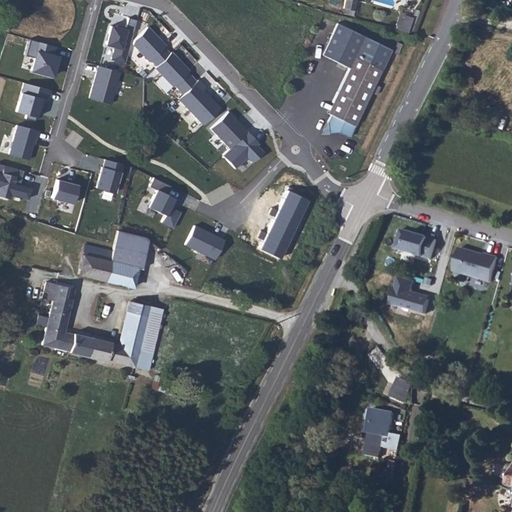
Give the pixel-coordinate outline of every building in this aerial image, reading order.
[(404,18),(403,23),(411,25),(414,8),(406,5),(404,18)] [(128,18),(125,27),(125,30),(115,27),(110,26),(105,44),(114,47),(111,59),(125,63),(136,20),(128,18)] [(374,84),(392,49),(337,23),(322,55),(349,68),(327,113),(331,115),(327,122),(328,133),(338,132),(349,137),(371,92),(376,95),(380,87),(374,84)] [(133,40),(132,44),(149,61),(151,60),(156,66),(169,53),(163,48),(165,46),(147,27),(133,40)] [(56,47),(29,39),(24,55),(34,58),(30,70),(52,76),(57,57),(53,56),(56,47)] [(156,66),(154,67),(173,86),(174,85),(183,94),(195,81),(187,73),(189,71),(170,52),(169,53),(156,66)] [(119,71),(98,66),(89,98),(110,104),(119,71)] [(203,125),(220,108),(210,99),(209,100),(200,92),(205,87),(197,80),(195,81),(183,94),(178,98),(203,125)] [(22,83),(14,111),(35,117),(41,97),(45,98),(47,89),(22,83)] [(209,128),(229,148),(246,131),(247,131),(228,111),(209,128)] [(329,134),(328,133),(327,122),(327,121),(320,134),(329,134)] [(38,131),(16,125),(8,154),(28,160),(34,138),(36,139),(38,131)] [(263,152),(256,145),(250,139),(252,137),(246,131),(229,148),(221,155),(234,168),(246,157),(252,163),(263,152)] [(122,164),(105,159),(103,167),(101,167),(96,188),(114,193),(122,164)] [(31,188),(19,185),(17,184),(18,182),(20,182),(23,170),(0,164),(0,196),(9,199),(10,194),(28,199),(31,188)] [(170,186),(153,177),(149,186),(156,190),(147,207),(164,215),(161,222),(173,228),(180,213),(172,209),(175,203),(172,201),(173,198),(166,194),(170,186)] [(77,185),(56,179),(51,198),(72,204),(77,185)] [(307,200),(286,190),(257,248),(279,259),(307,200)] [(194,226),(185,244),(214,259),(223,240),(194,226)] [(402,230),(396,249),(431,259),(437,240),(402,230)] [(112,252),(110,261),(137,268),(141,269),(148,240),(145,237),(117,231),(112,252)] [(112,252),(84,245),(78,274),(105,281),(110,261),(112,252)] [(491,282),(498,257),(485,253),(484,256),(481,255),(480,253),(460,248),(454,271),(491,282)] [(133,287),(137,268),(110,261),(105,281),(133,287)] [(426,314),(430,300),(411,295),(412,292),(415,281),(400,277),(392,304),(426,314)] [(36,324),(45,327),(64,332),(74,288),(46,282),(42,298),(52,300),(48,317),(38,315),(36,324)] [(431,297),(412,292),(411,295),(430,300),(431,297)] [(147,370),(162,309),(129,301),(119,345),(110,343),(110,342),(91,338),(89,357),(147,370)] [(64,332),(45,327),(41,345),(69,352),(64,332)] [(89,357),(91,338),(73,333),(73,334),(64,332),(69,352),(68,352),(89,357)] [(174,385),(156,377),(150,390),(168,399),(174,385)] [(406,397),(412,383),(399,377),(392,391),(393,391),(391,397),(403,402),(404,400),(407,401),(408,398),(406,397)] [(394,413),(367,408),(366,417),(369,418),(366,433),(371,433),(367,456),(381,458),(382,447),(385,436),(390,437),(391,433),(394,413)] [(385,436),(382,447),(400,450),(402,436),(391,433),(390,437),(385,436)] [(374,468),(372,476),(393,480),(397,462),(388,460),(386,470),(374,468)]
